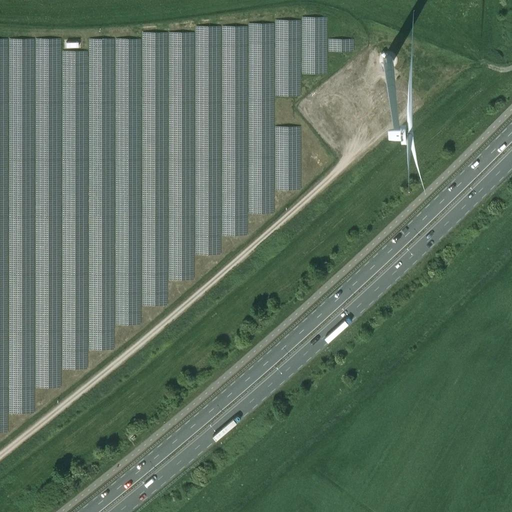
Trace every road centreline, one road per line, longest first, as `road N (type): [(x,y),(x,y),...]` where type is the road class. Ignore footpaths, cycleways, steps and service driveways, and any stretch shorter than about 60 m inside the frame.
road 1 (trunk): [(511,130),(329,307),(87,511)]
road 2 (trunk): [(118,511),(368,296),(511,154)]
